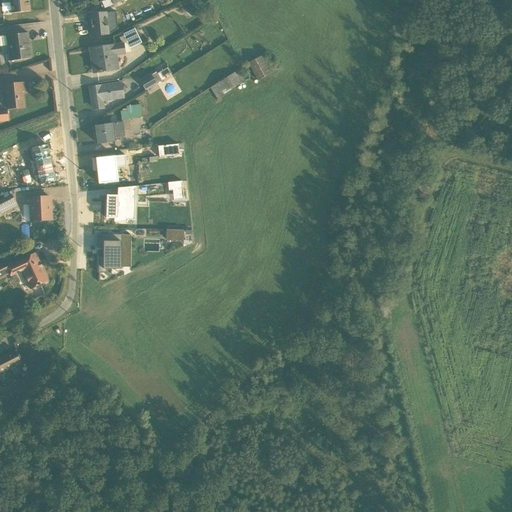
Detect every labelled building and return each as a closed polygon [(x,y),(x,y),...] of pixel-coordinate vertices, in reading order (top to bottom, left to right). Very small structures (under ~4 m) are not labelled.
[(28,0),(4,0),(5,0),(9,0),(11,14),(29,12),(28,0)] [(107,15),(89,16),(91,40),(109,39),(107,15)] [(137,31),(125,37),(131,50),(143,44),(137,31)] [(8,61),(8,62),(30,59),(27,33),(0,36),(0,47),(6,46),(7,55),(5,55),(5,61),(8,61)] [(119,70),(117,59),(126,58),(125,46),(89,51),(91,74),(119,70)] [(266,53),(254,59),(265,80),(277,73),(266,53)] [(244,83),(238,74),(208,93),(214,103),(244,83)] [(154,77),(141,84),(147,94),(159,87),(154,77)] [(23,108),(24,108),(22,92),(27,91),(26,83),(0,85),(0,95),(4,95),(5,110),(23,108)] [(121,83),(89,88),(92,111),(103,109),(111,105),(110,101),(123,99),(121,83)] [(121,123),(94,127),(97,145),(114,143),(114,138),(123,136),(123,133),(129,132),(128,119),(142,118),(140,105),(125,107),(126,111),(119,112),(121,123)] [(0,110),(0,121),(9,121),(9,110),(0,110)] [(55,181),(46,145),(29,149),(38,185),(55,181)] [(115,168),(125,168),(125,157),(103,158),(96,159),(96,166),(98,185),(117,183),(115,168)] [(27,170),(20,172),(23,184),(26,183),(27,187),(31,186),(31,185),(27,170)] [(117,196),(106,196),(105,219),(113,219),(113,223),(126,223),(126,221),(134,221),(135,190),(118,189),(117,196)] [(11,195),(0,200),(0,215),(17,207),(11,195)] [(49,197),(25,198),(25,205),(28,206),(29,222),(50,221),(49,197)] [(129,268),(129,235),(96,235),(96,248),(103,248),(103,257),(98,257),(98,274),(107,274),(107,272),(120,272),(120,268),(129,268)] [(0,278),(7,275),(11,277),(14,275),(15,273),(18,272),(21,273),(21,274),(21,275),(23,280),(25,280),(29,290),(48,282),(48,281),(47,281),(41,268),(38,267),(37,265),(40,263),(36,254),(36,253),(6,266),(3,261),(0,262),(0,278)] [(0,373),(20,363),(14,351),(0,357),(0,373)]
